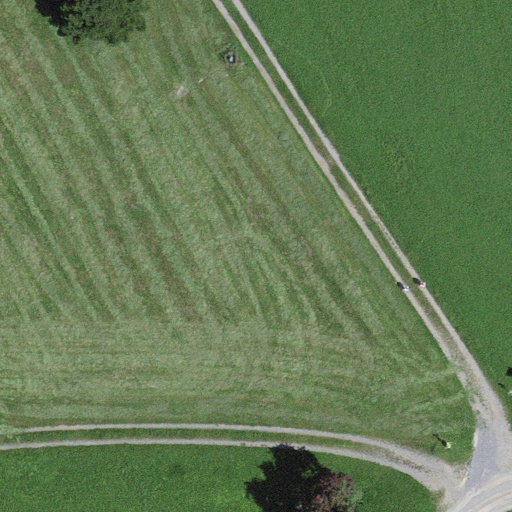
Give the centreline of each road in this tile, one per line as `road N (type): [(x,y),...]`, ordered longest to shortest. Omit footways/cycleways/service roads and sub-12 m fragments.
road 1 (track): [(228,0),(493,408),(511,455)]
road 2 (track): [(0,440),(137,431),(298,434),(391,452),(487,500)]
